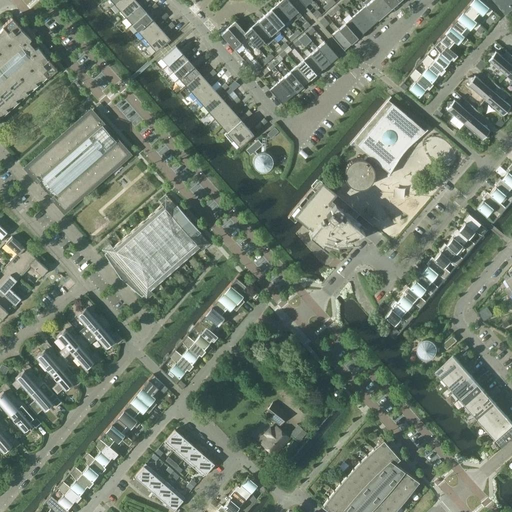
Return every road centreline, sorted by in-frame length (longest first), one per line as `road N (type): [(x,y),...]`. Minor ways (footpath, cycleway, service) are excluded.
road 1 (tertiary): [(14,0),(295,319)]
road 2 (tertiary): [(313,305),(45,0)]
road 3 (residential): [(175,0),(289,127),(430,0)]
road 4 (tertiary): [(295,319),(454,498)]
road 5 (residential): [(147,338),(144,319),(0,153)]
road 6 (tertiary): [(471,483),(313,305)]
road 7 (residential): [(0,505),(147,338)]
road 8 (residential): [(488,165),(426,114),(498,29),(511,34)]
road 9 (residential): [(511,244),(458,313),(511,382)]
road 10 (residential): [(83,511),(183,397)]
road 11 (residential): [(396,274),(488,165)]
road 12 (residential): [(0,184),(84,281)]
